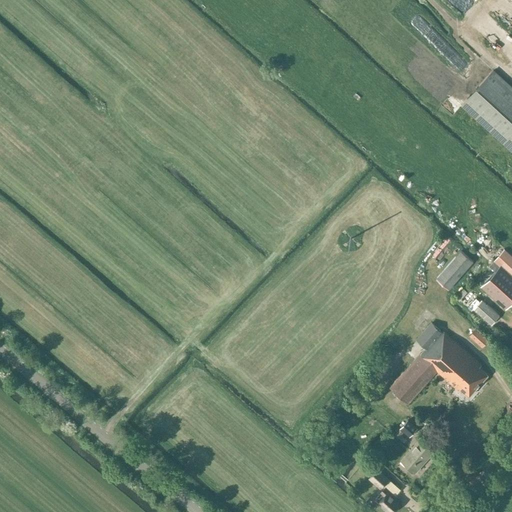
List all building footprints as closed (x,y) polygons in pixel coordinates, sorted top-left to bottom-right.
[(438,27),(430,36),(471,73),(478,65),(438,27)] [(437,67),(442,62),(433,54),(428,59),(437,67)] [(511,87),(494,70),(462,105),(511,150),(511,87)] [(438,78),(431,85),(444,97),(451,89),(438,78)] [(511,256),(504,249),(489,266),(495,271),(481,286),(506,308),(511,301),(511,256)] [(449,289),(473,261),(461,251),(437,278),(449,289)] [(474,308),(491,324),(499,316),(482,300),(474,308)] [(443,333),(431,323),(416,340),(426,348),(422,353),(423,354),(392,390),(408,404),(437,371),(461,392),(463,390),(469,396),(488,375),(479,367),(481,365),(444,332),(443,333)] [(470,335),(482,347),(488,340),(476,328),(470,335)] [(417,428),(408,419),(400,428),(409,437),(417,428)] [(399,429),(397,427),(392,433),(398,438),(403,432),(399,428),(399,429)] [(401,460),(415,472),(433,451),(420,439),(401,460)] [(388,479),(377,470),(370,478),(381,487),(388,479)] [(385,488),(375,499),(390,511),(392,511),(399,504),(396,501),(398,498),(385,488)]
